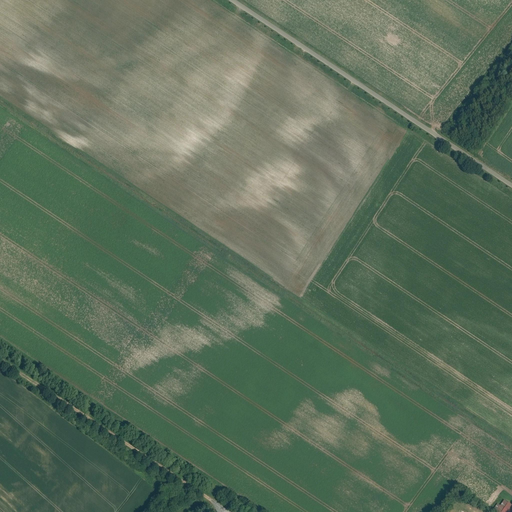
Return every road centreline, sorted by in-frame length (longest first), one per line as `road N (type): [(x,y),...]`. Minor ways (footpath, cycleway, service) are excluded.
road 1 (unclassified): [(231,0),(511,186)]
road 2 (track): [(218,511),(0,361)]
